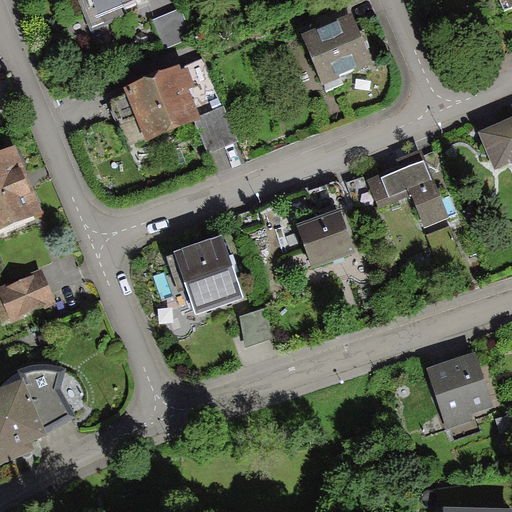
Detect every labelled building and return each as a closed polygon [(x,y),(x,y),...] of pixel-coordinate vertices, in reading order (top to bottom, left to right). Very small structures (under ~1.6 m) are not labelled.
[(91,0),(98,17),(143,0),(91,0)] [(346,13),(299,32),(319,83),(366,65),(346,13)] [(177,69),(113,92),(131,144),(196,121),(177,69)] [(511,116),(491,126),(511,174),(511,116)] [(12,147),(0,151),(0,233),(41,217),(12,147)] [(422,155),(364,176),(383,230),(442,209),(422,155)] [(334,207),(289,223),(303,265),(349,249),(334,207)] [(221,237),(171,254),(191,314),(242,298),(221,237)] [(34,273),(0,290),(0,320),(46,296),(34,273)] [(263,311),(237,318),(246,347),(271,340),(263,311)] [(474,353),(427,371),(450,434),(498,416),(474,353)] [(22,386),(0,397),(0,463),(50,437),(22,386)]
